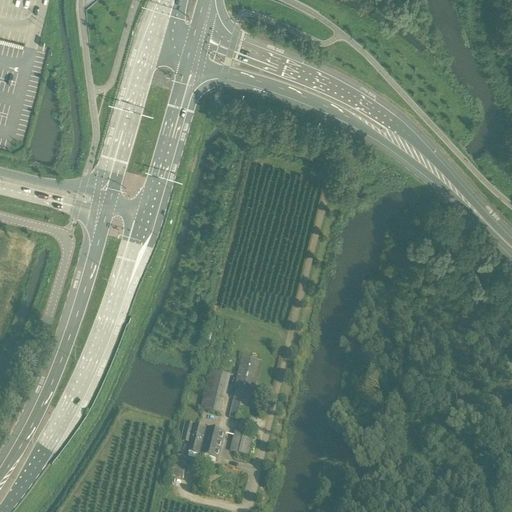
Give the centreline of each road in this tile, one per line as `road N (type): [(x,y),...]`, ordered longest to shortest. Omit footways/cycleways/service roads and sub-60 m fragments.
road 1 (secondary): [(502,239),(431,156),(387,119),(342,90),(203,34)]
road 2 (secondary): [(194,62),(345,118),(404,155),(502,239)]
road 3 (secondary): [(0,508),(64,420),(105,343),(151,216)]
road 4 (unclassified): [(251,511),(328,195)]
road 5 (secondary): [(105,213),(56,369),(0,474)]
road 6 (unclassified): [(0,434),(36,353),(66,246)]
road 7 (secondary): [(155,36),(109,199)]
road 8 (secondary): [(151,216),(194,62)]
